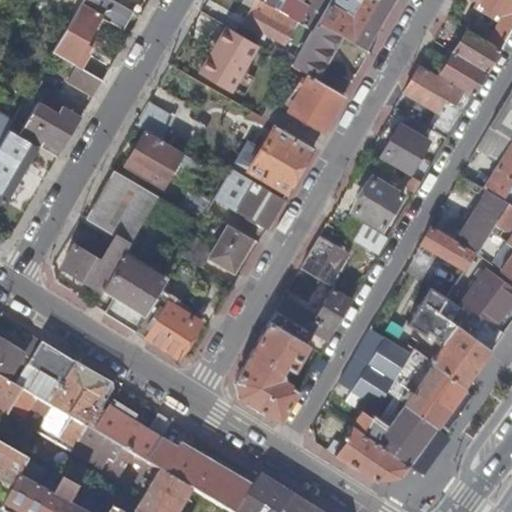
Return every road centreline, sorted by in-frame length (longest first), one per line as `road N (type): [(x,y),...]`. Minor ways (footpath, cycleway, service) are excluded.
road 1 (residential): [(194,399),(428,0)]
road 2 (residential): [(511,68),(284,456)]
road 3 (residential): [(176,0),(14,283)]
road 4 (residential): [(14,283),(194,399)]
